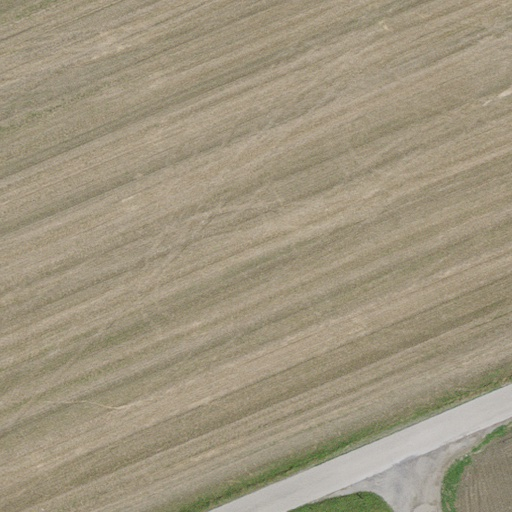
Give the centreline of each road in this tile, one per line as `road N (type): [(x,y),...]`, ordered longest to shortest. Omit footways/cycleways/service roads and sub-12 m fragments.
road 1 (unclassified): [(511,402),(375,461),(401,511)]
road 2 (track): [(375,461),(255,511)]
